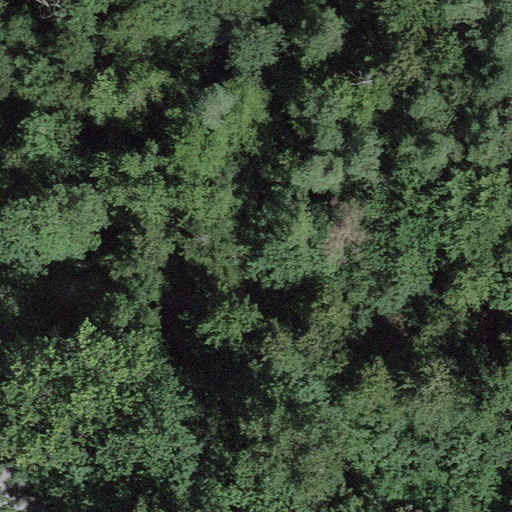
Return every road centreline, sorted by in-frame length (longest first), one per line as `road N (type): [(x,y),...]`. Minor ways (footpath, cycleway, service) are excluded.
road 1 (track): [(0,292),(257,296),(511,329)]
road 2 (track): [(46,293),(122,199),(257,0)]
